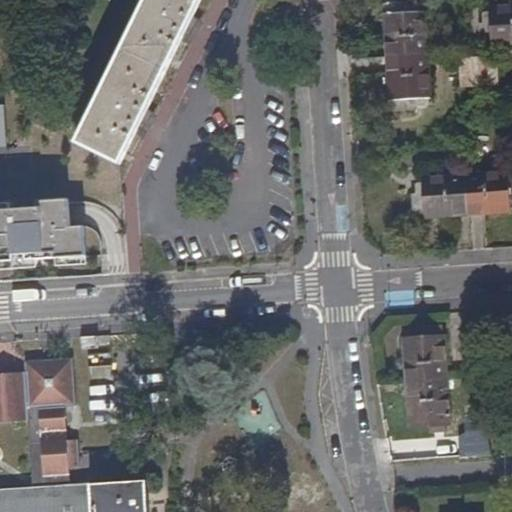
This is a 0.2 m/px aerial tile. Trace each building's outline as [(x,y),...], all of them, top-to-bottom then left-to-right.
[(151,0),(81,145),(123,166),(142,129),(148,134),(158,119),(150,112),(157,98),(187,37),(192,41),(203,26),(195,20),(204,0),(151,0)] [(384,18),(387,18),(392,99),(390,99),(391,113),(417,112),(417,106),(427,106),(426,100),(433,99),(427,12),(421,13),(421,7),(409,8),(409,3),(384,4),(384,18)] [(496,51),(496,49),(511,47),(511,7),(492,9),(493,25),(482,25),(484,52),(496,51)] [(464,64),(465,87),(499,85),(498,62),(464,64)] [(511,179),(510,180),(510,174),(424,180),(424,186),(419,186),(420,196),(414,196),(416,222),(428,221),(428,219),(511,213),(511,215),(511,214),(511,179)] [(0,265),(86,260),(84,232),(69,233),(67,210),(0,214),(0,265)] [(412,427),(452,425),(445,326),(425,327),(426,341),(406,342),(412,427)] [(114,343),(113,336),(88,338),(85,339),(86,350),(103,349),(103,344),(114,343)] [(150,511),(149,486),(73,490),(71,472),(83,471),(82,445),(70,446),(68,417),(80,416),(77,359),(29,362),(29,374),(29,380),(0,382),(0,511),(150,511)] [(90,365),(91,396),(126,394),(125,364),(90,365)] [(29,374),(0,375),(0,382),(29,380),(29,374)] [(483,407),(465,409),(466,437),(488,435),(483,407)]
